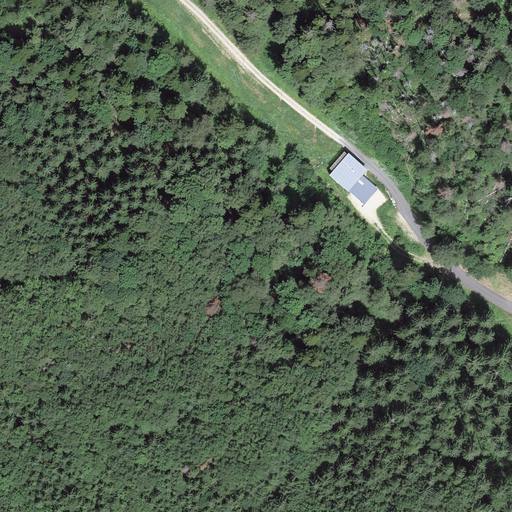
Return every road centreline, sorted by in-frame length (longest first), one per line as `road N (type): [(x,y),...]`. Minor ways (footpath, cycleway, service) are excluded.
road 1 (unclassified): [(338,139),(385,180),(452,267),(511,307)]
road 2 (track): [(183,0),(338,139)]
